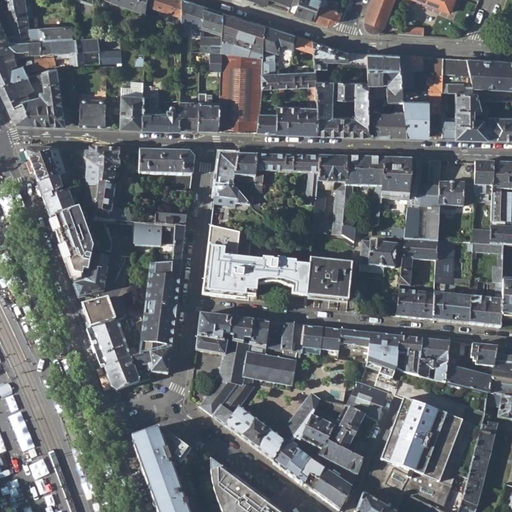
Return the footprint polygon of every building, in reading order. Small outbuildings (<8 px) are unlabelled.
[(6,0),(7,3),(8,9),(14,7),(17,19),(26,18),(27,18),(24,0),(6,0)] [(104,0),(144,13),(145,6),(146,0),(104,0)] [(160,11),(177,17),(181,18),(180,0),(146,0),(145,6),(160,11)] [(181,0),(180,0),(181,18),(181,26),(192,26),(192,40),(201,40),(201,37),(201,29),(201,6),(181,0)] [(288,12),(312,21),(319,0),(292,0),(290,7),(288,12)] [(325,0),(323,0),(319,0),(312,21),(327,25),(338,21),(340,13),(326,8),(327,4),(325,0)] [(372,0),(364,20),(366,21),(381,26),(383,27),(393,0),(414,0),(449,13),(453,0),(372,0)] [(222,13),(201,6),(201,29),(221,35),(222,13)] [(8,9),(7,9),(11,21),(17,20),(17,19),(14,7),(8,9)] [(263,26),(222,13),(221,35),(221,38),(221,51),(263,57),(263,48),(263,26)] [(172,30),(181,33),(181,26),(181,18),(177,17),(172,30)] [(28,28),(26,18),(17,19),(17,20),(17,24),(21,42),(30,41),(28,28)] [(0,45),(13,42),(21,42),(17,24),(12,26),(14,35),(7,37),(0,21),(0,45)] [(378,32),(381,26),(366,21),(365,26),(365,27),(363,27),(364,29),(365,28),(367,31),(367,32),(372,32),(373,35),(374,32),(378,32)] [(73,26),(28,28),(30,41),(52,40),(73,39),(73,26)] [(294,36),(263,26),(263,48),(277,53),(280,44),(293,48),(293,39),(294,36)] [(397,36),(422,37),(423,29),(398,28),(397,36)] [(104,37),(97,38),(99,63),(120,62),(119,51),(106,51),(104,37)] [(209,72),(220,72),(221,51),(221,38),(201,37),(201,40),(201,53),(210,53),(209,72)] [(309,54),(313,56),(312,42),(298,37),(295,45),(296,47),(309,51),(309,54)] [(97,38),(93,38),(75,39),(77,64),(83,64),(82,51),(95,51),(94,63),(99,63),(97,38)] [(70,65),(77,64),(75,39),(73,39),(52,40),(53,55),(54,58),(56,57),(56,54),(69,54),(70,65)] [(0,84),(27,76),(22,66),(11,68),(7,69),(6,67),(11,66),(15,64),(13,51),(22,51),(23,56),(29,54),(50,53),(50,55),(53,55),(52,40),(30,41),(21,42),(13,42),(0,45),(0,84)] [(313,56),(314,62),(315,69),(326,69),(326,62),(345,62),(345,52),(312,42),(313,56)] [(218,131),(257,133),(259,106),(260,101),(261,89),(263,59),(263,57),(221,51),(220,72),(219,91),(219,96),(219,104),(218,131)] [(353,53),(345,52),(345,62),(345,68),(353,68),(353,53)] [(366,54),(353,53),(353,68),(366,67),(366,54)] [(385,88),(386,100),(401,99),(400,87),(397,56),(366,54),(366,67),(366,75),(366,83),(368,136),(369,136),(368,96),(373,96),(375,94),(374,84),(386,84),(387,87),(385,88)] [(422,57),(397,56),(400,87),(413,88),(411,66),(422,65),(422,57)] [(61,57),(56,57),(54,58),(55,66),(63,65),(61,57)] [(50,66),(55,66),(54,58),(44,58),(25,61),(29,71),(34,71),(50,66)] [(430,74),(442,75),(442,59),(431,58),(430,74)] [(267,59),(263,59),(261,89),(278,89),(277,74),(275,74),(274,62),(267,62),(267,59)] [(442,75),(471,76),(468,60),(442,59),(442,75)] [(478,103),(511,102),(511,62),(468,59),(468,60),(471,76),(475,93),(476,93),(478,103)] [(309,72),(277,74),(278,89),(278,101),(284,101),(284,88),(310,87),(310,94),(309,94),(309,97),(306,97),(306,100),(316,100),(316,81),(315,69),(314,62),(308,61),(309,72)] [(15,124),(64,126),(60,103),(56,69),(50,69),(41,72),(42,80),(43,88),(36,89),(37,93),(38,98),(39,101),(31,104),(26,93),(32,90),(30,84),(27,76),(0,84),(0,92),(8,112),(13,122),(15,124)] [(41,72),(27,76),(30,84),(42,80),(41,72)] [(121,90),(142,91),(142,76),(131,76),(130,83),(121,82),(121,90)] [(368,136),(366,83),(316,81),(316,100),(316,134),(368,136)] [(455,139),(487,140),(482,119),(482,118),(473,119),(473,112),(481,113),(478,103),(476,93),(475,93),(464,92),(463,85),(447,84),(447,94),(457,94),(456,120),(455,139)] [(119,128),(142,128),(142,99),(142,91),(121,90),(120,90),(119,128)] [(198,130),(218,131),(219,104),(208,103),(208,94),(204,93),(204,95),(201,95),(202,92),(198,92),(198,104),(198,130)] [(441,139),(455,139),(456,120),(447,119),(447,114),(441,114),(441,94),(436,94),(428,93),(428,100),(428,104),(428,107),(428,115),(428,116),(434,116),(434,113),(437,113),(438,129),(441,129),(441,139)] [(79,126),(104,127),(104,101),(79,99),(79,126)] [(142,128),(179,130),(179,103),(158,102),(157,110),(160,110),(166,107),(170,107),(168,110),(166,111),(165,113),(154,112),(154,99),(142,99),(142,128)] [(428,138),(428,116),(428,115),(428,107),(428,104),(428,100),(401,99),(402,104),(405,137),(428,138)] [(276,133),(316,134),(316,100),(306,100),(306,104),(312,104),(312,108),(276,106),(276,115),(276,133)] [(390,105),(385,105),(384,105),(382,101),(372,102),(372,136),(405,137),(402,104),(390,105)] [(70,103),(60,103),(64,126),(74,126),(70,103)] [(179,130),(198,130),(198,104),(179,103),(179,130)] [(257,133),(276,133),(276,115),(263,114),(264,106),(259,106),(257,133)] [(487,140),(511,141),(511,118),(482,118),(482,119),(487,140)] [(26,152),(28,159),(49,153),(51,153),(50,150),(28,149),(26,152)] [(37,184),(42,197),(64,190),(64,187),(68,186),(57,150),(50,150),(51,153),(49,153),(59,177),(37,184)] [(74,153),(76,154),(97,171),(96,184),(95,188),(108,189),(111,173),(116,173),(116,171),(119,170),(119,168),(119,152),(74,151),(74,153)] [(133,152),(119,152),(119,168),(133,168),(133,152)] [(189,154),(139,152),(138,175),(172,176),(172,183),(161,184),(161,193),(189,193),(193,160),(189,154)] [(28,159),(37,184),(59,177),(49,153),(28,159)] [(75,177),(85,185),(96,184),(97,171),(76,154),(75,177)] [(219,156),(210,227),(227,230),(230,211),(220,209),(220,206),(218,206),(218,203),(249,206),(240,195),(231,185),(233,176),(237,156),(219,156)] [(255,157),(237,156),(233,176),(253,177),(255,157)] [(319,159),(255,157),(253,177),(251,196),(250,207),(256,214),(260,187),(261,187),(263,173),(307,174),(304,206),(314,208),(319,159)] [(346,159),(319,159),(314,208),(312,233),(318,234),(319,220),(323,220),(325,200),(323,200),(323,191),(332,191),(333,183),(344,183),(346,159)] [(383,161),(346,159),(344,183),(344,187),(341,226),(353,228),(356,219),(353,207),(353,187),(375,188),(368,229),(378,226),(381,200),(383,161)] [(409,161),(383,161),(381,200),(407,201),(409,161)] [(421,162),(409,161),(407,201),(403,240),(436,242),(438,206),(439,183),(440,162),(429,162),(427,188),(419,187),(421,162)] [(474,197),(492,199),(493,164),(474,163),(474,197)] [(501,246),(511,246),(511,228),(507,228),(508,195),(500,195),(500,191),(511,191),(511,164),(493,164),(492,199),(491,226),(490,245),(501,246)] [(463,185),(439,183),(438,206),(462,207),(463,185)] [(85,185),(84,208),(93,210),(95,188),(96,184),(85,185)] [(333,235),(340,236),(341,226),(344,187),(340,187),(335,191),(333,235)] [(107,202),(108,189),(95,188),(93,210),(92,219),(102,221),(106,222),(106,211),(109,211),(111,210),(112,204),(107,202)] [(42,197),(44,203),(60,198),(59,195),(65,193),(64,190),(42,197)] [(44,203),(50,219),(73,210),(66,192),(65,193),(59,195),(60,198),(44,203)] [(249,206),(250,207),(251,196),(240,195),(249,206)] [(110,254),(111,246),(102,221),(92,219),(93,210),(84,208),(73,210),(50,219),(73,285),(82,281),(83,276),(86,276),(92,251),(110,254)] [(153,227),(173,228),(185,229),(186,217),(154,215),(153,227)] [(109,216),(109,223),(115,224),(125,225),(126,221),(123,221),(124,216),(109,216)] [(473,225),(472,244),(490,245),(491,226),(473,225)] [(160,246),(172,247),(173,228),(153,227),(134,226),(132,247),(160,248),(160,246)] [(355,230),(353,228),(341,226),(340,236),(343,236),(353,245),(355,230)] [(227,230),(210,227),(202,296),(225,298),(236,295),(245,296),(246,285),(256,286),(265,284),(281,285),(293,289),(292,296),(305,298),(306,286),(308,266),(295,265),(296,263),(285,262),(285,260),(277,259),(277,262),(264,259),(263,262),(250,261),(253,236),(227,230)] [(172,247),(171,266),(170,278),(179,279),(185,229),(173,228),(172,247)] [(274,231),(273,240),(289,244),(274,231)] [(393,275),(399,276),(403,240),(397,239),(395,239),(395,245),(362,243),(360,266),(378,267),(378,269),(383,270),(383,268),(392,269),(393,275)] [(435,262),(436,242),(403,240),(399,276),(398,286),(414,288),(416,269),(411,268),(411,260),(435,262)] [(452,243),(436,242),(435,262),(434,280),(441,281),(440,292),(447,293),(448,281),(450,282),(452,243)] [(501,246),(490,245),(472,244),(472,253),(471,261),(475,261),(475,255),(498,256),(498,263),(501,263),(501,246)] [(103,293),(110,254),(92,251),(86,276),(83,276),(82,281),(73,285),(78,298),(103,293)] [(308,266),(306,286),(305,298),(347,302),(351,266),(309,261),(308,266)] [(150,266),(134,355),(137,354),(142,353),(153,348),(155,350),(170,350),(179,279),(170,278),(171,266),(150,266)] [(469,325),(499,328),(500,319),(501,283),(501,270),(497,270),(493,269),(493,284),(489,284),(487,294),(495,295),(495,300),(475,298),(475,294),(483,294),(483,284),(470,283),(470,290),(469,325)] [(500,319),(511,319),(511,283),(501,283),(500,319)] [(255,297),(256,286),(246,285),(245,296),(255,297)] [(432,321),(469,325),(470,290),(466,289),(465,298),(433,295),(432,321)] [(396,317),(432,321),(433,295),(398,290),(396,313),(396,317)] [(82,306),(90,329),(124,318),(120,304),(118,298),(115,297),(82,306)] [(200,316),(197,337),(219,341),(220,334),(228,335),(229,319),(200,316)] [(90,329),(104,367),(134,355),(132,350),(127,351),(120,333),(122,332),(120,322),(124,321),(124,318),(90,329)] [(268,323),(229,319),(228,335),(228,337),(231,337),(229,343),(241,345),(242,340),(249,341),(248,346),(257,348),(265,349),(265,346),(267,334),(268,323)] [(282,325),(280,345),(279,351),(280,351),(297,354),(300,354),(302,327),(282,325)] [(388,396),(393,398),(398,383),(392,381),(396,370),(398,352),(399,338),(339,331),(337,360),(383,368),(374,390),(387,395),(388,396)] [(219,341),(227,343),(228,337),(228,335),(220,334),(219,341)] [(251,446),(273,463),(283,442),(291,446),(294,440),(298,442),(300,439),(311,416),(315,408),(318,401),(310,394),(278,438),(238,409),(233,416),(220,407),(236,386),(242,387),(251,388),(252,380),(292,387),(296,363),(257,355),(257,348),(248,346),(241,345),(229,343),(227,343),(219,341),(197,337),(195,352),(222,357),(218,383),(199,407),(251,446)] [(421,340),(399,338),(398,352),(406,352),(404,374),(417,377),(421,340)] [(448,343),(421,340),(417,377),(427,380),(429,369),(432,370),(435,370),(434,382),(444,384),(448,343)] [(464,345),(448,343),(444,384),(486,395),(488,395),(490,378),(452,369),(453,365),(457,365),(459,355),(462,356),(464,345)] [(475,366),(492,368),(496,348),(471,345),(470,358),(472,359),(471,364),(475,364),(475,366)] [(167,375),(170,350),(155,350),(153,348),(142,353),(149,370),(149,373),(150,374),(167,375)] [(492,368),(490,378),(488,395),(511,399),(511,395),(511,349),(496,348),(492,368)] [(282,357),(296,360),(296,359),(297,354),(280,351),(280,355),(282,357)] [(134,355),(104,367),(111,387),(115,392),(128,387),(150,379),(150,374),(149,373),(149,370),(142,353),(137,354),(134,355)] [(481,427),(485,406),(486,395),(444,384),(434,382),(427,380),(417,377),(404,374),(401,374),(398,383),(393,398),(402,402),(384,450),(378,454),(375,459),(359,495),(376,504),(383,509),(387,511),(397,511),(398,508),(402,500),(428,511),(441,511),(455,475),(467,479),(481,427)] [(377,423),(388,396),(387,395),(374,390),(357,383),(355,389),(354,388),(344,407),(363,417),(377,423)] [(220,407),(233,416),(238,409),(253,389),(251,388),(242,387),(236,386),(220,407)] [(511,398),(511,399),(488,395),(486,395),(485,406),(498,408),(497,419),(503,420),(511,421),(511,398)] [(318,401),(315,408),(340,414),(344,407),(318,401)] [(347,449),(363,417),(344,407),(340,414),(334,426),(325,443),(348,455),(350,451),(347,449)] [(334,426),(311,416),(300,439),(304,441),(318,451),(320,452),(325,443),(334,426)] [(509,432),(511,421),(503,420),(500,434),(504,435),(509,432)] [(485,427),(481,427),(467,479),(466,482),(481,487),(482,484),(496,425),(486,423),(485,427)] [(187,511),(184,505),(186,504),(184,499),(182,500),(169,463),(175,461),(178,464),(188,450),(159,428),(130,438),(156,511),(187,511)] [(304,441),(300,439),(298,442),(296,448),(298,450),(304,441)] [(357,439),(350,451),(348,455),(362,462),(368,445),(357,439)] [(272,464),(284,472),(296,448),(291,446),(283,442),(273,463),(272,464)] [(355,476),(362,462),(348,455),(325,443),(320,452),(314,463),(320,465),(323,460),(355,476)] [(296,448),(284,472),(302,486),(302,485),(312,492),(324,472),(313,465),(312,464),(298,450),(296,448)] [(312,464),(313,465),(314,463),(320,452),(318,451),(312,464)] [(208,459),(207,472),(220,468),(208,459)] [(279,511),(220,468),(207,472),(209,486),(214,504),(218,511),(279,511)] [(329,475),(324,472),(312,492),(338,511),(346,501),(351,488),(336,479),(337,476),(331,473),(329,475)] [(474,511),(476,508),(481,487),(466,482),(456,511),(474,511)] [(351,511),(387,511),(383,509),(376,504),(359,495),(351,511)] [(428,511),(402,500),(398,508),(407,511),(428,511)]
